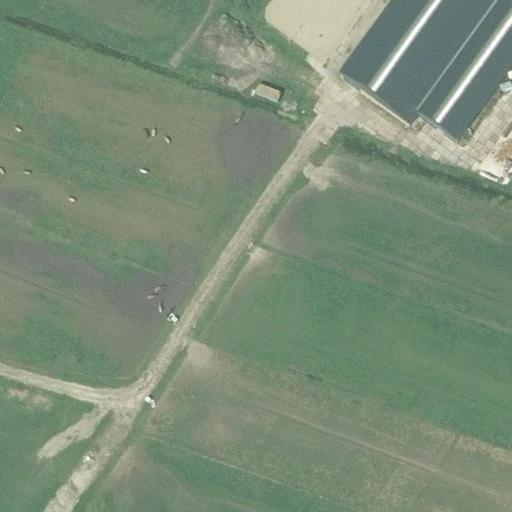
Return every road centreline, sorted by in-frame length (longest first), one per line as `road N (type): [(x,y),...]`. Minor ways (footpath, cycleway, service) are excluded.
road 1 (track): [(337,108),(65,495)]
road 2 (track): [(0,369),(65,392),(131,401)]
